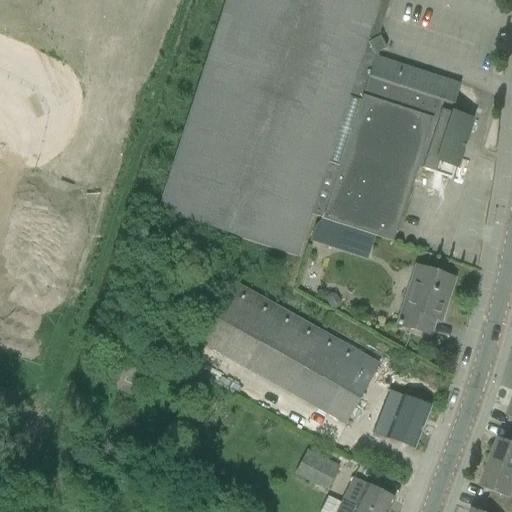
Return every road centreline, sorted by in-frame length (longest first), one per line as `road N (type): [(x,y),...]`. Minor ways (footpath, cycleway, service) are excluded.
road 1 (secondary): [(428,511),(506,277)]
road 2 (residential): [(0,152),(38,148),(60,118),(39,78),(0,59)]
